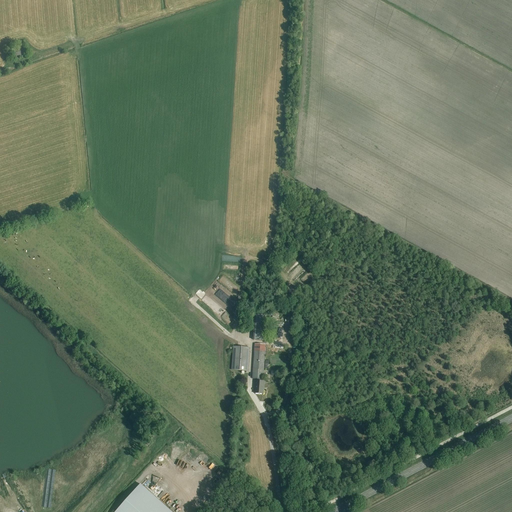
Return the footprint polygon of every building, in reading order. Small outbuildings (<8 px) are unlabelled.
[(23,44),(10,48),(14,60),(27,56),(23,44)] [(221,261),(221,267),(241,269),(242,257),(225,255),(225,262),(221,261)] [(267,316),(255,315),(253,341),(266,341),(267,316)] [(265,345),(255,344),(252,382),(256,382),(255,393),(263,394),(264,382),(260,382),(261,370),(263,370),(265,345)] [(248,371),(250,348),(233,347),(232,370),(248,371)] [(171,511),(140,484),(115,511),(171,511)]
